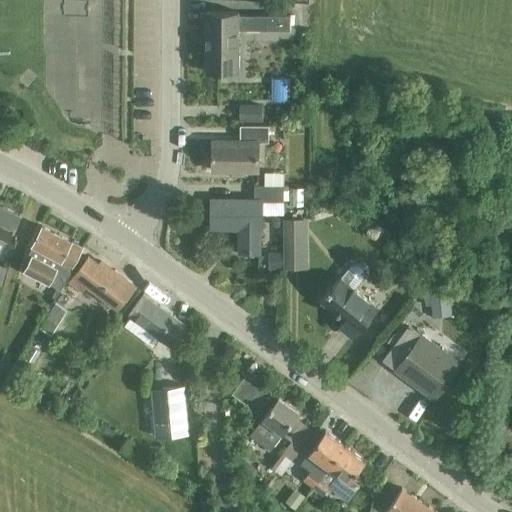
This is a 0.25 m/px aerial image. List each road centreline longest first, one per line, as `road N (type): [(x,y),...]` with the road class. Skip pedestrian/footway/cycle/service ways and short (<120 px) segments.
road 1 (tertiary): [(499,511),(131,243)]
road 2 (residential): [(131,243),(169,180),(171,0)]
road 3 (tertiary): [(131,243),(0,166)]
